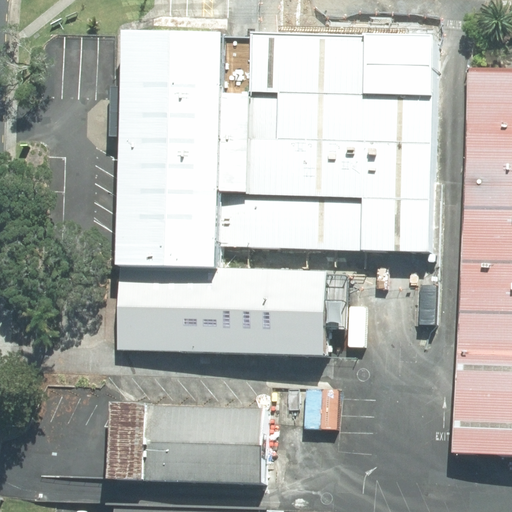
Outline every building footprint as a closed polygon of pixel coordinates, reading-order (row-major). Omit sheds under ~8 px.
[(234,38),(134,35),(128,269),(228,271),(229,249),(234,38)] [(445,44),(234,38),(229,249),(440,255),(445,44)] [(511,73),(467,72),(457,472),(511,473),(511,73)] [(228,271),(128,269),(126,354),(334,359),(336,274),(228,271)] [(282,419),(303,420),(303,432),(339,433),(340,397),(283,395),(282,419)] [(272,411),(117,407),(115,483),(270,487),(272,411)]
